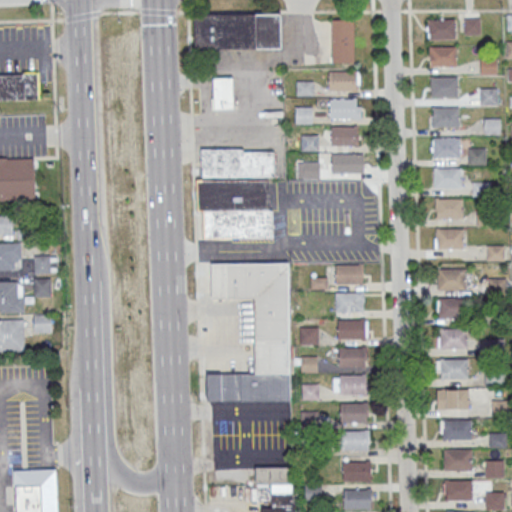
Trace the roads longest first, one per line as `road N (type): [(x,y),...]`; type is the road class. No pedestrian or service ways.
road 1 (residential): [(407,511),(388,0)]
road 2 (primary): [(175,466),(156,0)]
road 3 (primary): [(88,269),(103,317),(112,458),(143,485),(160,484),(175,466)]
road 4 (primary): [(78,0),(88,269)]
road 5 (primary): [(88,269),(93,394)]
